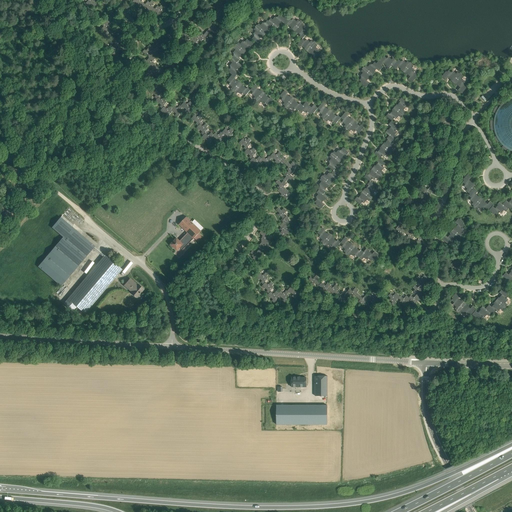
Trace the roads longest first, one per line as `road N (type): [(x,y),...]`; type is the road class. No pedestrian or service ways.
road 1 (motorway): [(511,444),(392,496),(332,506),(0,489)]
road 2 (unclassified): [(426,362),(172,347)]
road 3 (track): [(10,146),(76,71),(42,0)]
road 4 (unclassified): [(172,347),(0,336)]
road 5 (unclassified): [(172,347),(170,308),(158,281),(86,216)]
road 6 (tertiary): [(472,511),(428,422),(426,362)]
road 7 (motorway): [(511,453),(398,511)]
